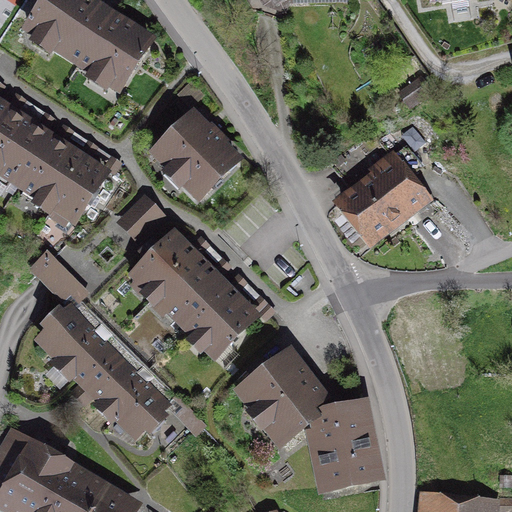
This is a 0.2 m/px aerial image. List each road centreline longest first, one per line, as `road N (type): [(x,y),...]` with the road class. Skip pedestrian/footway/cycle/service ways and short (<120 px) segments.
road 1 (residential): [(171,0),(271,144),(352,296)]
road 2 (residential): [(352,296),(395,416),(400,511)]
road 3 (residential): [(511,277),(352,296)]
road 4 (residential): [(511,57),(443,69),(389,0)]
